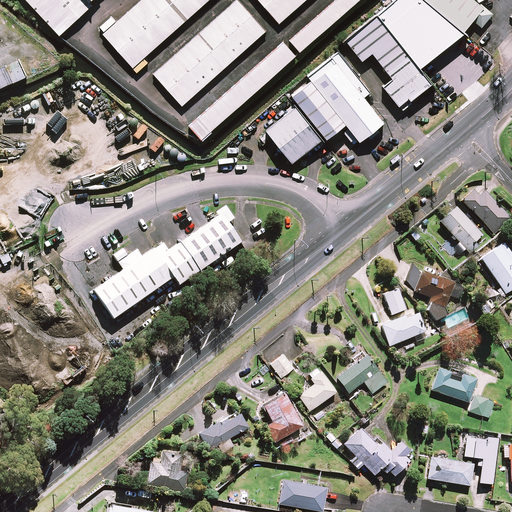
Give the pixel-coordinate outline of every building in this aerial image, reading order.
[(95,3),(91,0),(28,0),(61,33),(95,3)] [(209,0),(140,0),(104,32),(135,66),(209,0)] [(266,32),(238,0),(233,0),(153,70),(184,105),(266,32)] [(303,0),(261,0),(280,21),(303,0)] [(332,0),(290,37),(301,50),(357,0),(332,0)] [(425,0),(388,0),(345,38),(363,59),(371,53),(392,78),(384,84),(402,104),(432,79),(420,64),(460,30),(425,0)] [(476,0),(425,0),(460,30),(465,28),(484,5),(476,0)] [(285,40),(190,124),(201,137),(296,53),(285,40)] [(20,51),(0,60),(0,82),(29,70),(20,51)] [(307,73),(310,78),(345,121),(359,140),(383,120),(364,95),(369,91),(337,51),(307,73)] [(345,121),(310,78),(290,91),(326,136),(345,121)] [(321,136),(295,104),(266,127),(292,160),(321,136)] [(178,161),(177,156),(157,160),(158,165),(178,161)] [(510,218),(483,190),(477,196),(472,191),(461,202),(494,234),(510,218)] [(477,247),(472,243),(480,235),(453,208),(451,209),(446,204),(438,213),(443,217),(438,222),(465,250),(469,254),(477,247)] [(94,282),(114,311),(171,272),(177,280),(241,237),(221,209),(170,244),(164,235),(94,282)] [(511,255),(511,254),(509,255),(500,243),(478,259),(504,294),(511,288),(511,255)] [(462,287),(419,271),(413,289),(412,292),(428,298),(427,309),(434,321),(446,314),(443,310),(448,296),(458,300),(462,287)] [(404,310),(396,289),(382,294),(391,315),(404,310)] [(423,332),(415,311),(378,325),(387,346),(423,332)] [(386,383),(364,355),(335,378),(347,394),(362,382),(371,394),(386,383)] [(335,392),(316,368),(306,376),(313,384),(299,395),(311,411),(335,392)] [(448,372),(436,368),(429,390),(467,403),(475,379),(461,374),(459,379),(447,375),(448,372)] [(302,426),(282,393),(260,406),(270,423),(265,426),(274,442),(302,426)] [(493,402),(472,396),(467,412),(488,418),(493,402)] [(382,410),(377,404),(370,410),(375,416),(382,410)] [(364,424),(372,417),(368,412),(359,419),(364,424)] [(247,428),(239,414),(227,420),(225,417),(196,434),(206,450),(220,442),(225,449),(232,445),(228,439),(247,428)] [(371,442),(358,429),(342,445),(354,457),(350,462),(357,469),(361,464),(372,475),(379,468),(384,473),(386,470),(392,476),(407,461),(412,456),(397,442),(388,451),(375,438),(371,442)] [(330,444),(336,438),(330,432),(324,438),(330,444)] [(475,466),(478,466),(476,482),(490,484),(496,439),(464,435),(462,456),(476,458),(475,466)] [(336,438),(330,444),(335,450),(341,444),(336,438)] [(506,459),(508,459),(509,482),(511,482),(511,445),(502,446),(502,457),(506,457),(506,459)] [(177,471),(179,454),(158,451),(157,463),(147,462),(144,485),(183,490),(186,472),(177,471)] [(471,464),(429,457),(426,479),(468,486),(471,464)] [(324,488),(281,481),(277,504),(320,511),(324,488)]
